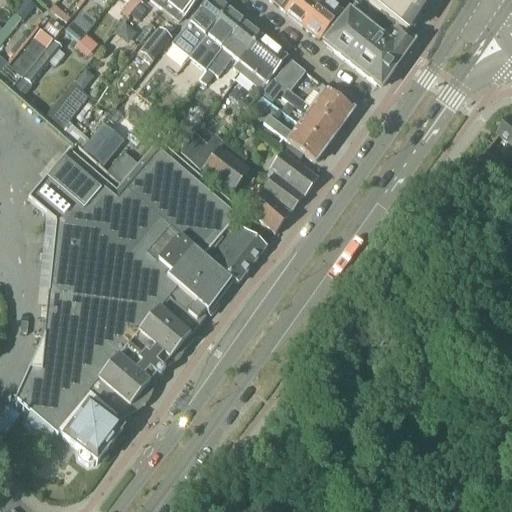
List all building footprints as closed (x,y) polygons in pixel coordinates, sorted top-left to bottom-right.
[(139,6),(132,0),(118,16),(125,22),(129,18),(139,6)] [(168,0),(145,0),(160,11),(168,0)] [(197,0),(168,0),(160,11),(164,15),(165,14),(178,24),(197,0)] [(210,0),(209,0),(169,50),(186,64),(188,62),(205,41),(204,39),(226,12),(210,0)] [(264,0),(280,13),(289,0),(264,0)] [(310,0),(296,0),(284,16),(303,31),(326,1),(327,0),(314,0),(313,2),(310,0)] [(378,15),(367,6),(358,0),(355,0),(351,5),(354,7),(322,46),(377,91),(378,90),(383,89),(415,45),(405,38),(397,31),(390,40),(384,36),(380,40),(366,29),(378,15)] [(429,0),(370,0),(367,6),(378,15),(397,31),(405,38),(429,0)] [(0,33),(0,70),(4,65),(0,62),(0,45),(19,22),(21,24),(34,9),(25,1),(0,33)] [(326,1),(303,31),(317,43),(338,16),(327,7),(330,4),(326,1)] [(146,12),(139,6),(129,18),(136,24),(146,12)] [(205,41),(188,62),(205,76),(245,28),(226,12),(204,39),(205,41)] [(397,31),(378,15),(366,29),(380,40),(384,36),(390,40),(397,31)] [(77,45),(81,41),(88,33),(74,22),(64,35),(77,45)] [(4,65),(0,70),(0,82),(11,91),(50,43),(51,44),(62,31),(53,24),(43,37),(39,34),(9,70),(4,65)] [(205,76),(198,84),(205,89),(213,78),(216,81),(231,62),(232,63),(236,66),(258,39),(245,28),(205,76)] [(151,66),(170,41),(158,31),(138,56),(151,66)] [(52,45),(51,44),(50,43),(11,91),(26,105),(28,102),(19,94),(26,86),(29,89),(48,66),(53,70),(62,58),(58,54),(68,41),(61,35),(52,45)] [(234,69),(231,72),(259,95),(270,80),(285,61),(258,39),(236,66),(234,69)] [(81,41),(77,45),(73,50),(86,60),(94,50),(81,41)] [(159,96),(176,75),(159,61),(142,82),(159,96)] [(275,83),(274,84),(289,96),(305,76),(289,64),(275,83)] [(81,94),(93,79),(84,73),(72,87),(81,94)] [(259,95),(257,97),(269,107),(275,99),(278,101),(279,100),(281,102),(281,101),(282,102),(282,103),(304,120),(297,129),(325,149),(338,132),(302,106),(289,96),(274,84),(275,83),(270,80),(259,95)] [(313,90),(302,106),(338,132),(351,114),(339,104),(321,89),(318,93),(313,90)] [(60,135),(85,104),(69,91),(44,121),(60,135)] [(90,108),(85,104),(60,135),(80,153),(87,144),(82,139),(86,135),(77,127),(80,123),(79,122),(90,108)] [(269,120),(263,127),(313,167),(325,149),(297,129),(291,137),(269,120)] [(511,121),(498,138),(511,149),(511,121)] [(103,129),(83,154),(103,170),(123,146),(103,129)] [(194,137),(179,156),(199,174),(200,173),(214,155),(194,137)] [(28,371),(13,403),(14,404),(15,403),(29,415),(29,416),(28,416),(27,417),(25,422),(25,427),(28,432),(33,434),(38,434),(44,435),(50,438),(53,435),(56,438),(58,435),(63,439),(61,441),(78,454),(76,457),(76,462),(86,469),(91,468),(93,466),(95,467),(121,433),(111,425),(126,408),(128,411),(155,379),(159,380),(162,378),(163,375),(162,371),(177,354),(181,357),(193,343),(189,340),(193,335),(181,324),(186,318),(199,328),(199,327),(147,285),(134,272),(169,230),(206,260),(207,261),(237,284),(238,285),(264,251),(232,226),(241,215),(157,144),(135,169),(119,188),(118,189),(115,193),(68,154),(27,202),(54,225),(39,373),(29,372),(29,371),(28,371)] [(224,144),(218,153),(240,169),(247,161),(224,144)] [(216,152),(214,155),(200,173),(204,177),(230,196),(246,174),(240,169),(218,153),(216,152)] [(489,155),(482,164),(500,176),(506,167),(489,155)] [(115,164),(105,175),(114,184),(119,188),(135,169),(121,157),(115,164)] [(269,183),(302,199),(314,182),(281,157),(268,175),(272,179),(269,183)] [(302,199),(269,183),(246,213),(273,237),(302,199)] [(169,230),(134,272),(147,285),(199,327),(205,321),(201,318),(203,313),(227,281),(206,262),(207,261),(206,260),(169,230)] [(186,318),(181,324),(193,335),(199,328),(186,318)]
